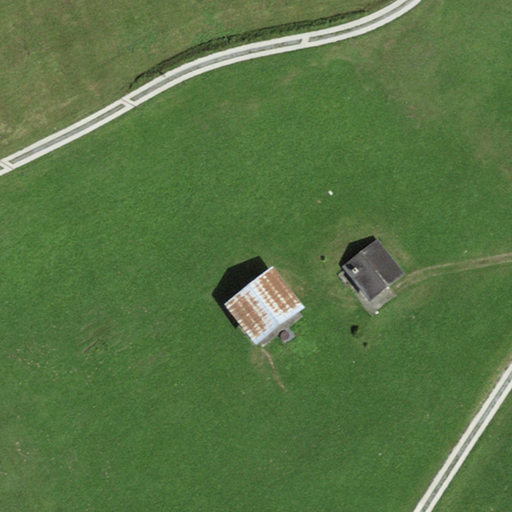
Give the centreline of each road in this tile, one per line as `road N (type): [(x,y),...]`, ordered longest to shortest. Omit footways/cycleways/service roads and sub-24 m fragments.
road 1 (track): [(0,168),(178,74),(369,24),(409,0)]
road 2 (track): [(511,377),(425,511)]
